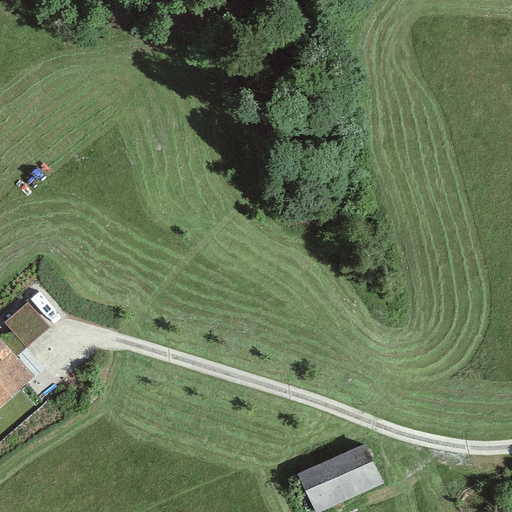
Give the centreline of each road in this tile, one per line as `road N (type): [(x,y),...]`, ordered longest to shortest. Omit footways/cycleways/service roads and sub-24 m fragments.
road 1 (track): [(44,362),(84,341),(105,340),(340,412)]
road 2 (track): [(353,416),(426,441),(511,448)]
